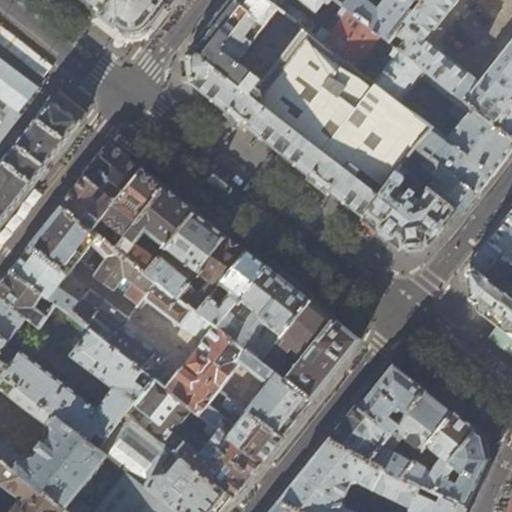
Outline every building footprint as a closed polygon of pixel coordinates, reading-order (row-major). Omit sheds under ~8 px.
[(147,27),(165,4),(160,0),(84,0),(97,10),(103,15),(123,30),(147,27)] [(328,191),(363,218),(403,168),(419,148),(434,128),(365,76),(324,44),(310,34),(267,0),(230,0),(218,17),(187,57),(191,84),(254,134),(276,150),(313,179),(328,191)] [(267,0),(310,34),(315,27),(313,23),(302,14),(301,15),(285,3),(285,0),(299,0),(315,12),(326,1),(331,4),(335,0),(333,0),(267,0)] [(390,44),(423,0),(333,0),(335,0),(349,12),(390,44)] [(511,0),(423,0),(390,44),(511,140),(511,0)] [(349,12),(324,44),(365,76),(390,44),(349,12)] [(478,196),(499,168),(511,151),(511,140),(390,44),(365,76),(434,128),(419,148),(478,196)] [(0,59),(0,99),(19,114),(38,89),(0,59)] [(0,138),(19,114),(0,99),(0,138)] [(78,121),(52,101),(33,124),(0,166),(0,225),(17,203),(78,124),(78,121)] [(94,166),(84,178),(115,202),(141,170),(126,158),(110,145),(94,166)] [(464,214),(478,196),(419,148),(403,168),(416,179),(425,168),(437,178),(429,189),(455,211),(462,216),(464,214)] [(427,245),(455,211),(429,189),(416,179),(403,168),(363,218),(386,236),(403,249),(427,245)] [(153,179),(141,170),(115,202),(91,232),(114,250),(164,188),(153,179)] [(72,194),(61,209),(91,232),(115,202),(84,178),(72,194)] [(325,195),(328,191),(313,179),(310,183),(325,195)] [(114,250),(146,275),(196,212),(179,199),(164,188),(114,250)] [(51,222),(44,232),(80,261),(91,246),(107,259),(96,273),(115,289),(124,278),(133,285),(124,296),(136,305),(142,298),(154,282),(146,275),(114,250),(91,232),(61,209),(51,222)] [(508,216),(487,243),(511,262),(511,211),(511,212),(508,216)] [(154,282),(177,299),(226,236),(212,225),(196,212),(146,275),(154,282)] [(23,258),(12,271),(56,305),(89,331),(140,371),(150,379),(143,388),(125,414),(146,431),(174,397),(190,411),(197,415),(217,391),(226,379),(238,364),(247,353),(216,329),(197,314),(177,299),(154,282),(142,298),(179,326),(194,334),(203,341),(175,378),(163,370),(161,365),(166,356),(161,348),(127,320),(126,318),(89,290),(88,291),(82,286),(72,299),(58,289),(80,261),(44,232),(23,258)] [(236,244),(226,236),(177,299),(197,314),(246,252),(236,244)] [(471,262),(467,268),(511,301),(511,262),(487,243),(471,262)] [(257,260),(246,252),(197,314),(216,329),(266,267),(257,260)] [(290,286),(266,267),(216,329),(247,353),(261,364),(311,302),(290,286)] [(493,320),(511,333),(511,301),(467,268),(466,269),(469,273),(466,277),(469,301),(493,320)] [(3,283),(0,286),(0,297),(27,317),(39,326),(56,305),(12,271),(3,283)] [(0,336),(7,343),(4,346),(16,355),(1,375),(98,450),(125,414),(143,388),(133,381),(140,371),(89,331),(69,356),(112,388),(96,411),(18,351),(20,349),(9,341),(27,317),(0,297),(0,336)] [(324,312),(311,302),(261,364),(285,382),(335,321),(324,312)] [(359,340),(335,321),(285,382),(312,402),(332,377),(359,342),(359,340)] [(0,373),(1,375),(16,355),(4,346),(7,343),(0,336),(0,373)] [(290,429),(312,402),(285,382),(261,364),(247,353),(238,364),(266,386),(246,411),(282,439),(290,429)] [(362,407),(359,410),(391,435),(424,392),(407,378),(394,368),(362,407)] [(1,375),(0,373),(0,459),(66,511),(76,497),(96,471),(101,475),(112,460),(98,450),(1,375)] [(235,386),(226,379),(217,391),(226,397),(235,386)] [(257,470),(282,439),(246,411),(226,397),(217,391),(197,415),(217,430),(198,454),(172,434),(190,411),(174,397),(146,431),(229,495),(234,499),(257,470)] [(402,478),(452,412),(429,393),(425,391),(424,392),(391,435),(370,461),(402,478)] [(354,410),(330,440),(370,461),(391,435),(359,410),(356,407),(354,410)] [(473,427),(452,412),(402,478),(434,493),(454,466),(448,461),(476,431),(476,429),(473,427)] [(215,511),(223,502),(229,495),(146,431),(125,414),(98,450),(112,460),(116,464),(178,511),(215,511)] [(482,435),(476,431),(448,461),(454,466),(434,493),(467,507),(471,497),(488,460),(485,447),(482,435)] [(402,478),(370,461),(330,440),(304,473),(279,504),(295,511),(464,511),(467,507),(434,493),(402,478)] [(67,511),(66,511),(0,459),(0,511),(67,511)] [(96,511),(95,511),(76,497),(66,511),(67,511),(178,511),(116,464),(113,469),(123,477),(96,511)]
